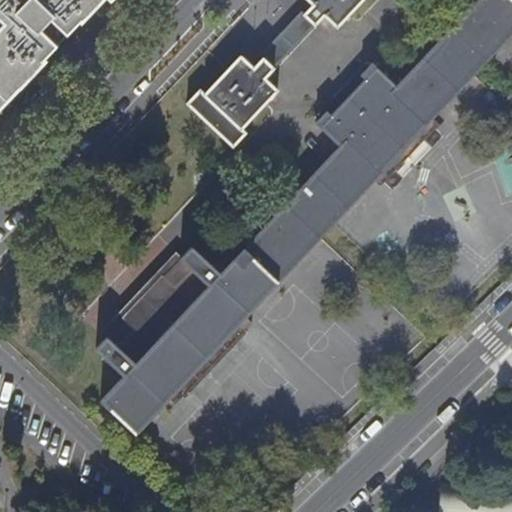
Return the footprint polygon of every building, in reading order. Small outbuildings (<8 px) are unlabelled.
[(0,0),(0,17),(4,21),(0,25),(0,106),(73,30),(100,0),(0,0)] [(511,0),(478,0),(397,85),(373,63),(362,74),(365,77),(331,113),(327,110),(316,122),(340,146),(240,251),(243,253),(222,275),(193,248),(165,277),(162,275),(152,286),(154,289),(139,305),(136,304),(125,316),(126,319),(97,349),(124,376),(100,401),(109,410),(113,409),(137,432),(169,399),(174,404),(182,396),(184,398),(247,334),(243,331),(251,323),(246,317),(278,283),(280,285),(323,239),(335,226),(364,197),(362,195),(372,184),(379,190),(388,181),(386,179),(395,170),(397,172),(427,139),(426,138),(434,129),(435,130),(441,124),(436,117),(447,105),(448,106),(476,78),(490,63),(511,39),(511,0)] [(308,0),(314,6),(305,15),(315,25),(325,15),(338,28),(364,0),(308,0)] [(315,25),(305,15),(302,12),(261,54),(264,58),(275,68),(277,70),(318,28),(315,25)] [(275,68),(264,58),(255,68),(242,57),(206,95),(201,91),(189,104),(233,147),(248,132),(243,127),(278,91),(264,78),(275,68)] [(511,511),(511,482),(442,479),(439,511),(511,511)]
